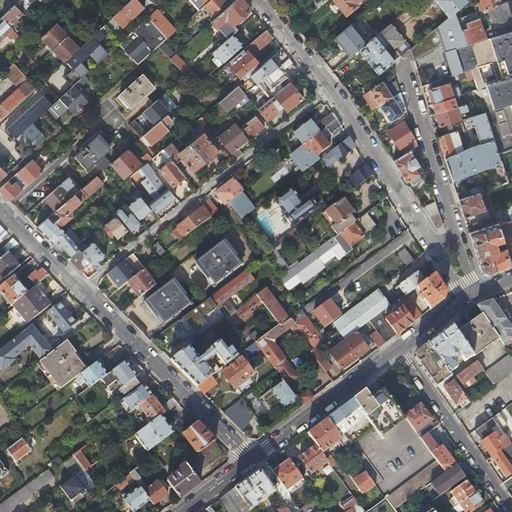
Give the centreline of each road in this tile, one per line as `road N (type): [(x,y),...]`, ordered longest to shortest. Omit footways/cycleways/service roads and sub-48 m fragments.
road 1 (residential): [(79,288),(331,90)]
road 2 (residential): [(331,90),(465,297)]
road 3 (residential): [(250,459),(79,288)]
road 4 (residential): [(465,297),(463,263),(402,65)]
road 5 (residential): [(510,511),(397,348)]
road 6 (residential): [(250,459),(397,348)]
